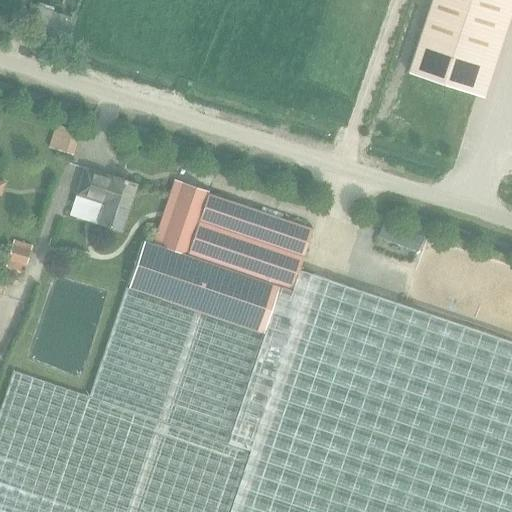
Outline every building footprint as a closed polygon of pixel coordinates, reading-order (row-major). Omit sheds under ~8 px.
[(430,0),(407,73),(476,96),(507,0),(430,0)] [(68,40),(76,15),(64,11),(62,19),(43,12),(37,30),(68,40)] [(55,125),(48,147),(73,155),(80,132),(55,125)] [(85,165),(75,195),(97,202),(104,204),(100,216),(97,224),(108,228),(114,208),(126,212),(136,182),(85,165)] [(187,252),(207,192),(207,190),(172,177),(150,240),(187,252)] [(0,410),(0,511),(511,511),(511,341),(299,269),(313,227),(207,192),(187,252),(150,240),(141,237),(88,396),(13,371),(0,410)] [(13,240),(5,267),(24,273),(32,246),(13,240)]
